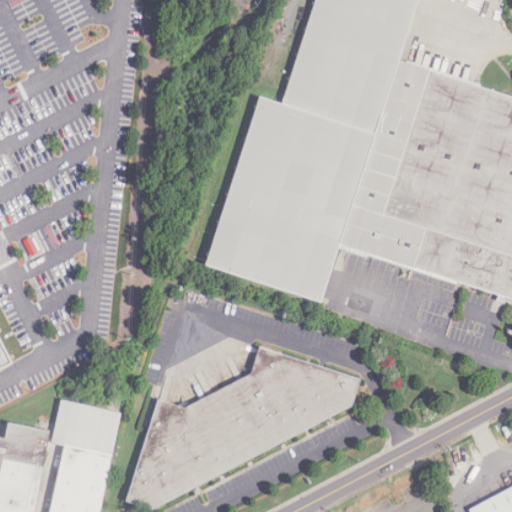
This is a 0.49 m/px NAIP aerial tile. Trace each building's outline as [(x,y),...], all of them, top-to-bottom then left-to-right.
[(315,0),(280,105),(264,100),(209,265),(326,304),(345,248),(511,303),(511,96),(400,60),(419,0),(315,0)] [(0,369),(12,363),(0,340),(0,369)] [(159,399),(127,500),(155,509),(353,405),(361,380),(259,347),(250,375),(185,407),(159,399)] [(61,399),(51,443),(62,446),(48,511),(101,511),(122,412),(61,399)] [(0,436),(0,511),(33,511),(50,427),(7,419),(3,437),(0,436)] [(511,511),(511,484),(469,508),(471,511),(511,511)]
